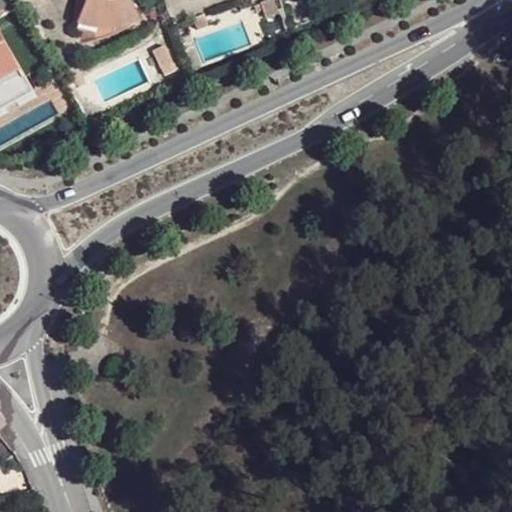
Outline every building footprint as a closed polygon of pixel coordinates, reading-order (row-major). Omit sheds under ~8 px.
[(83,20),(94,29),(146,11),(140,0),(104,13),(97,10),(94,7),(93,1),(93,0),(78,0),(78,10),(83,20)] [(93,0),(93,1),(94,7),(97,10),(104,13),(140,0),(139,0),(93,0)] [(167,25),(155,30),(165,52),(177,46),(167,25)] [(0,64),(18,58),(0,29),(0,64)] [(18,58),(0,64),(0,85),(26,69),(18,58)] [(26,69),(0,85),(0,97),(32,78),(26,69)]
